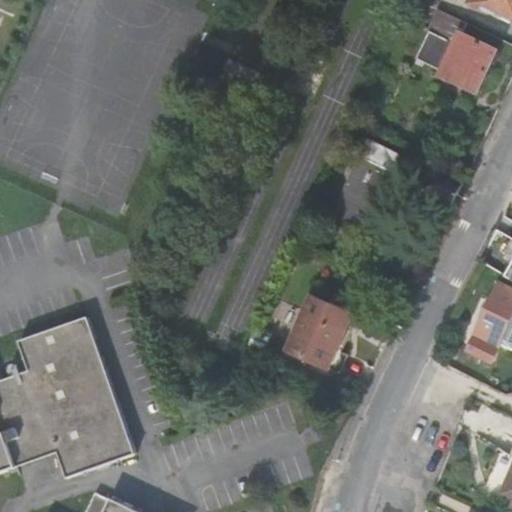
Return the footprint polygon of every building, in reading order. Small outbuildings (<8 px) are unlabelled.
[(419,0),(437,8),(440,0),(419,0)] [(511,0),(474,0),(473,4),(511,23),(511,0)] [(465,36),(470,24),(444,12),(420,61),(445,73),(444,79),(481,97),(501,54),(465,36)] [(387,205),(409,160),(370,141),(331,222),(362,236),(379,201),(387,205)] [(463,183),(422,165),(404,205),(444,222),(463,183)] [(511,327),(511,288),(503,284),(472,350),(496,361),(511,327)] [(338,352),(354,316),(314,298),(289,353),(337,374),(345,356),(338,352)] [(71,482),(140,460),(93,320),(25,343),(35,372),(6,382),(19,421),(48,412),(64,460),(71,482)] [(266,356),(276,335),(257,326),(247,348),(266,356)] [(48,412),(19,421),(6,382),(0,383),(0,409),(22,474),(64,460),(48,412)] [(0,480),(22,474),(0,409),(0,480)] [(511,471),(503,492),(511,495),(511,471)] [(138,511),(100,493),(90,511),(138,511)]
